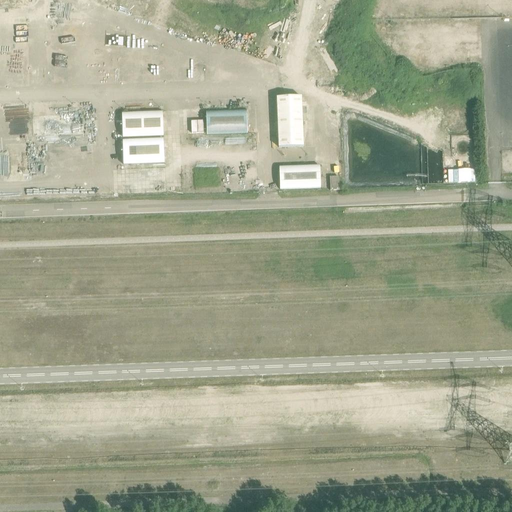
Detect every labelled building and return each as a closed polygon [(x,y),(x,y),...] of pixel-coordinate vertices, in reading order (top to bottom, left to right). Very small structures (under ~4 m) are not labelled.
[(411,18),(470,16),(469,0),(424,0),(424,2),(419,2),(419,7),(411,8),(411,18)] [(25,12),(25,29),(36,29),(36,11),(25,12)] [(71,15),(65,15),(61,15),(61,31),(71,31),(71,15)] [(26,85),(37,85),(36,69),(26,69),(26,85)] [(278,148),(303,147),(301,97),(276,98),(278,148)] [(206,135),(247,134),(246,110),(205,111),(206,135)] [(163,137),(162,112),(121,114),(122,138),(163,137)] [(163,139),(122,142),(123,165),(164,164),(163,139)] [(511,148),(502,149),(502,174),(511,173),(511,148)] [(279,168),(279,190),(320,188),(319,166),(279,168)] [(164,169),(123,171),(124,195),(165,193),(164,169)] [(329,177),(330,191),(339,191),(338,177),(329,177)]
